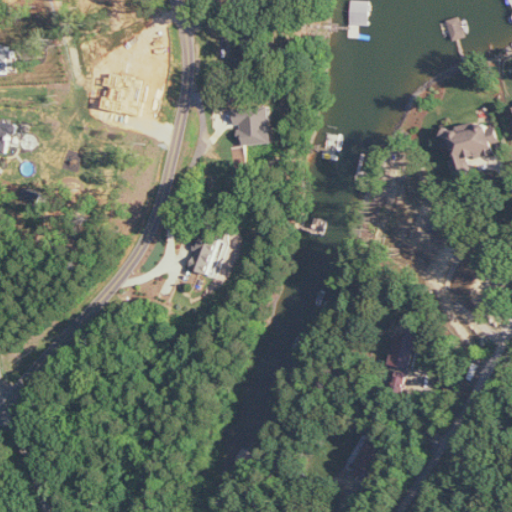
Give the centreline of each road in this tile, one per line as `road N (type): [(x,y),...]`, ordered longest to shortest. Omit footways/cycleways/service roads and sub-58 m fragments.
road 1 (residential): [(6,407),(25,435),(48,511),(429,470),(511,324)]
road 2 (residential): [(0,414),(112,287),(143,238),(185,102),(181,0)]
